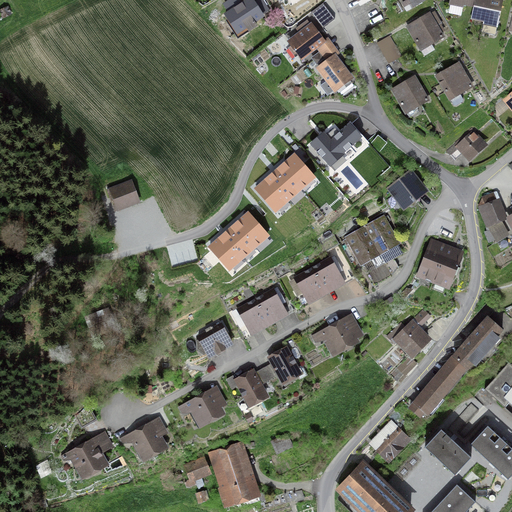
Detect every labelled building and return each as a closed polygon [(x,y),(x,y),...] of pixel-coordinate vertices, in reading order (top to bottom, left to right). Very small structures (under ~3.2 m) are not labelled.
[(247,0),(223,16),(238,39),(264,22),(249,0),(247,0)] [(427,1),(426,0),(402,0),(400,1),(405,12),(427,1)] [(450,0),(449,6),(474,11),(475,0),(450,0)] [(471,22),(496,27),(502,1),(497,0),(475,0),(474,11),(471,22)] [(324,1),(313,10),(325,25),(336,16),(324,1)] [(435,14),(405,29),(418,54),(448,39),(435,14)] [(284,44),(299,63),(324,44),(309,25),(284,44)] [(388,39),(376,45),(379,52),(392,45),(388,39)] [(392,45),(379,52),(383,58),(395,51),(392,45)] [(395,51),(383,58),(387,65),(399,58),(395,51)] [(315,72),(334,98),(353,84),(334,58),(315,72)] [(459,66),(436,79),(450,104),(474,91),(459,66)] [(414,80),(390,94),(404,118),(428,105),(414,80)] [(511,94),(502,102),(511,114),(511,94)] [(331,139),(324,131),(309,143),(330,167),(344,155),(344,153),(363,137),(350,123),(331,139)] [(378,135),(370,144),(380,152),(387,143),(378,135)] [(456,150),(469,166),(486,151),(474,136),(456,150)] [(281,164),(303,189),(316,177),(295,153),(281,164)] [(268,176),(289,201),(303,189),(281,164),(268,176)] [(411,172),(387,189),(403,212),(427,196),(411,172)] [(254,188),(275,212),(289,201),(268,176),(254,188)] [(109,188),(117,210),(140,201),(132,179),(109,188)] [(499,204),(478,211),(485,233),(506,226),(499,204)] [(234,223),(257,247),(270,235),(248,211),(234,223)] [(364,228),(379,257),(399,246),(383,217),(364,228)] [(222,234),(244,259),(257,247),(234,223),(222,234)] [(379,257),(364,228),(344,238),(360,268),(379,257)] [(208,247),(230,272),(244,259),(222,234),(208,247)] [(434,284),(447,247),(430,241),(417,278),(434,284)] [(434,284),(452,290),(465,253),(447,247),(434,284)] [(328,259),(310,268),(326,297),(344,287),(328,259)] [(293,278),(309,306),(326,297),(310,268),(293,278)] [(252,299),(269,328),(288,317),(271,288),(252,299)] [(269,328),(252,299),(234,310),(251,338),(269,328)] [(426,305),(416,313),(422,320),(432,313),(426,305)] [(410,407),(420,416),(425,411),(428,414),(466,368),(467,369),(477,357),(480,360),(495,343),(492,341),(502,329),(488,317),(448,362),(410,407)] [(350,319),(310,337),(314,346),(322,342),(331,360),(362,346),(350,319)] [(412,321),(392,340),(415,363),(434,344),(412,321)] [(196,341),(206,359),(232,345),(222,327),(196,341)] [(277,379),(283,390),(304,378),(287,349),(266,360),(270,367),(277,379)] [(511,358),(484,389),(505,407),(511,400),(508,398),(511,393),(511,358)] [(270,367),(255,376),(261,388),(277,379),(270,367)] [(253,372),(233,382),(250,414),(270,404),(261,388),(255,376),(253,372)] [(215,392),(177,409),(182,419),(191,415),(199,432),(228,419),(215,392)] [(465,437),(469,441),(491,416),(478,405),(468,417),(472,421),(465,428),(469,432),(465,437)] [(157,422),(127,439),(144,467),(173,450),(157,422)] [(390,455),(406,438),(390,423),(371,442),(379,449),(381,447),(390,455)] [(470,444),(483,456),(500,437),(488,426),(470,444)] [(455,474),(471,457),(441,429),(425,446),(455,474)] [(64,457),(82,487),(110,471),(101,456),(112,450),(102,434),(64,457)] [(483,456),(495,467),(511,449),(511,448),(500,437),(483,456)] [(284,438),(270,444),(276,456),(290,450),(284,438)] [(243,445),(207,456),(224,511),(234,511),(261,504),(243,445)] [(511,449),(495,467),(508,479),(511,474),(511,449)] [(191,466),(207,461),(205,455),(189,460),(191,466)] [(205,465),(184,474),(189,487),(211,478),(205,465)] [(342,488),(367,511),(407,511),(409,510),(362,466),(342,488)] [(457,484),(445,497),(461,511),(465,511),(476,501),(457,484)] [(203,495),(194,497),(198,508),(207,505),(203,495)] [(461,511),(445,497),(434,509),(436,511),(461,511)]
